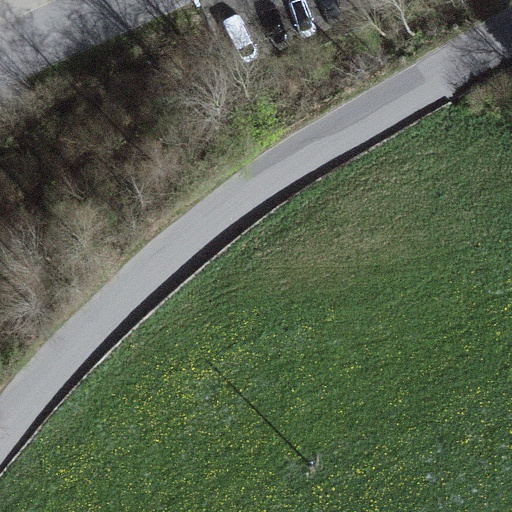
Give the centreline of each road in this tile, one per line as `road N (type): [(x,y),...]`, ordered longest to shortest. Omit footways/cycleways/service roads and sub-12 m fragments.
road 1 (unclassified): [(511,40),(216,218),(47,378),(0,437)]
road 2 (tertiary): [(0,64),(144,0)]
